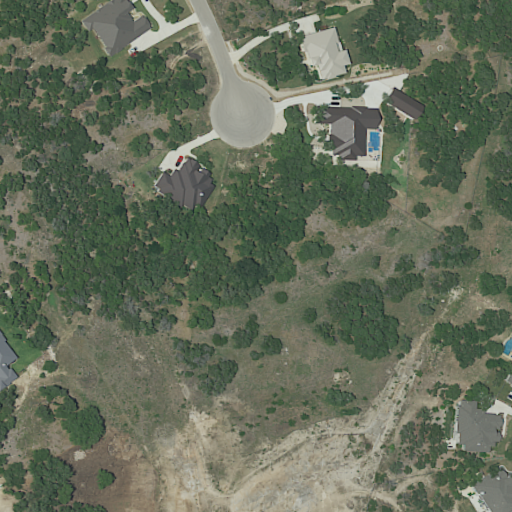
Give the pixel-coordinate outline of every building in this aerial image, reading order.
[(108,0),(77,20),(85,33),(89,30),(105,56),(148,30),(139,16),(129,22),(123,13),(128,10),(123,1),(123,0),(108,0)] [(297,36),(304,67),(313,65),(316,80),(341,75),(339,66),(344,65),(341,50),(334,51),(329,29),(297,36)] [(197,208),(211,186),(204,182),(209,175),(182,157),(168,178),(159,172),(148,189),(185,213),(191,204),(197,208)] [(511,360),(501,380),(511,385),(511,360)] [(476,403),(454,401),(450,449),(485,452),(485,442),(493,443),(495,416),(475,414),(476,403)] [(506,511),(511,509),(511,495),(507,486),(508,485),(499,468),(468,485),(482,511),(506,511)]
